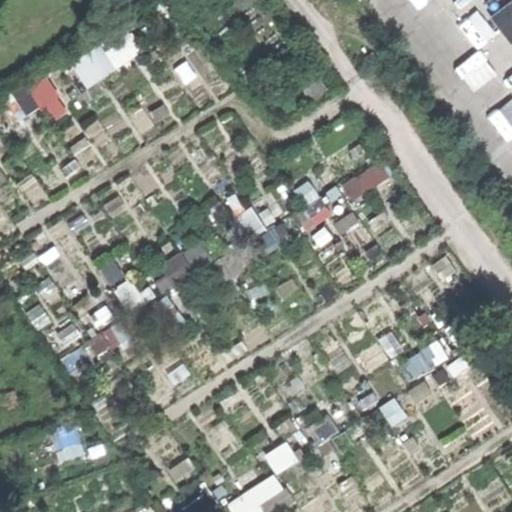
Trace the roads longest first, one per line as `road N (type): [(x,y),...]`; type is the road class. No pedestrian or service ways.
road 1 (unknown): [(371,97),(278,147),(239,102),(0,245)]
road 2 (unknown): [(462,224),(142,434)]
